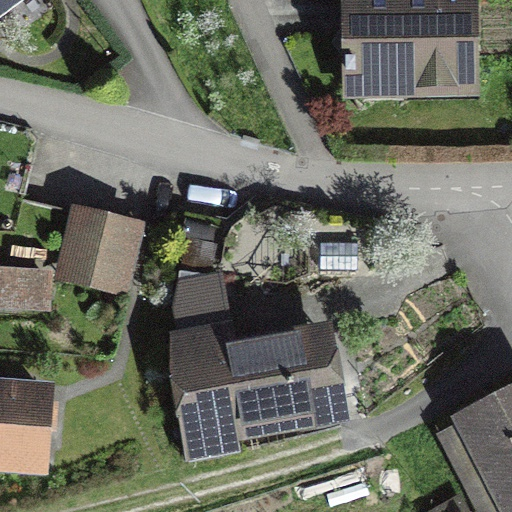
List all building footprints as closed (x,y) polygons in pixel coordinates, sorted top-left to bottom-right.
[(0,0),(0,10),(14,0),(0,0)] [(470,0),(347,0),(349,87),(471,86),(470,0)] [(29,166),(0,159),(0,187),(23,192),(29,166)] [(112,219),(77,210),(61,271),(96,281),(112,219)] [(148,228),(112,219),(96,281),(131,290),(148,228)] [(0,301),(44,306),(47,274),(0,268),(0,301)] [(228,297),(176,307),(181,332),(164,336),(189,464),(241,454),(237,435),(336,416),(319,331),(237,347),(228,297)] [(47,392),(0,388),(0,461),(40,465),(47,392)] [(511,511),(511,396),(461,424),(509,511),(511,511)]
